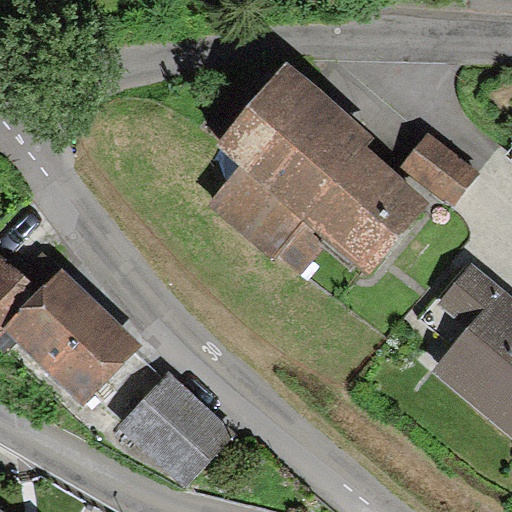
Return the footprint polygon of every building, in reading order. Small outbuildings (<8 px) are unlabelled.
[(377,148),(287,74),(217,157),(240,177),(210,212),(272,264),(277,258),(300,277),(324,248),(370,287),(433,212),(368,158),(377,148)] [(424,142),(402,170),(453,209),(475,181),(424,142)] [(145,355),(62,276),(44,296),(4,258),(0,262),(0,353),(7,346),(84,419),(145,355)] [(429,379),(511,447),(511,296),(474,266),(422,329),(451,353),(429,379)] [(240,442),(169,377),(118,432),(189,497),(240,442)]
